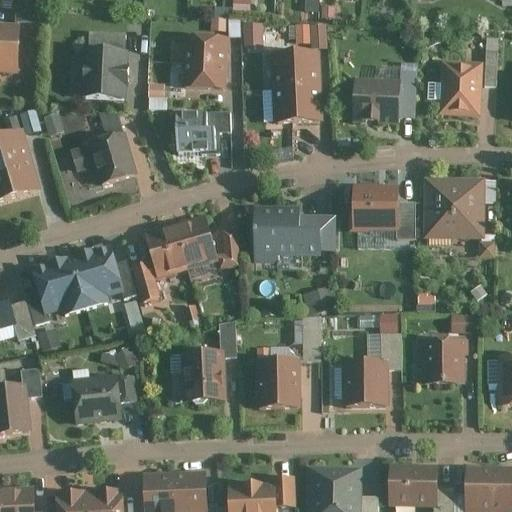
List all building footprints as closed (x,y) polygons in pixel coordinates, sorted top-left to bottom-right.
[(239,0),(238,10),(253,12),(254,0),(239,0)] [(39,27),(40,14),(14,13),(14,26),(39,27)] [(231,37),(231,21),(218,21),(218,37),(231,37)] [(250,27),(250,47),(268,47),(268,27),(250,27)] [(22,31),(0,29),(0,79),(20,81),(22,31)] [(330,53),(327,29),(311,31),(314,54),(330,53)] [(125,55),(125,38),(88,37),(88,53),(81,53),(79,104),(126,106),(127,55),(125,55)] [(184,39),(183,68),(228,70),(229,41),(184,39)] [(314,54),(265,58),(269,92),(318,89),(314,54)] [(497,91),(498,55),(487,55),(486,90),(497,91)] [(481,123),(483,68),(440,66),(438,121),(481,123)] [(227,97),(228,70),(183,68),(181,94),(227,97)] [(415,125),(416,77),(402,76),(400,124),(415,125)] [(353,129),(399,130),(400,86),(354,85),(353,129)] [(320,125),(318,89),(269,92),(272,128),(320,125)] [(134,119),(97,117),(105,144),(69,154),(76,177),(93,172),(98,191),(137,180),(128,147),(140,143),(134,119)] [(230,118),(171,120),(172,141),(178,141),(178,155),(201,154),(202,157),(219,157),(219,137),(231,136),(230,118)] [(0,142),(0,170),(30,162),(22,137),(0,142)] [(0,170),(0,184),(33,175),(30,162),(0,170)] [(0,208),(40,196),(33,175),(0,184),(0,208)] [(486,245),(486,183),(425,183),(424,245),(486,245)] [(399,209),(399,193),(356,192),(355,237),(398,238),(399,209)] [(416,208),(399,209),(398,238),(398,245),(416,245),(416,208)] [(299,213),(255,213),(254,269),(276,269),(276,263),(321,263),(321,258),(336,258),(336,221),(299,221),(299,213)] [(206,224),(177,231),(190,274),(219,267),(217,259),(206,224)] [(190,274),(177,231),(143,240),(151,267),(157,285),(190,274)] [(224,259),(217,259),(219,267),(221,273),(240,272),(237,235),(223,236),(224,259)] [(70,262),(88,316),(110,309),(108,303),(123,299),(114,270),(108,250),(70,262)] [(88,316),(70,262),(31,273),(36,292),(45,322),(60,317),(62,324),(88,316)] [(127,266),(114,270),(123,299),(124,304),(138,300),(130,274),(127,266)] [(157,285),(151,267),(130,274),(138,300),(140,309),(161,303),(155,285),(157,285)] [(4,291),(0,292),(0,335),(14,331),(8,311),(4,291)] [(45,322),(36,292),(23,296),(25,307),(33,332),(47,328),(45,322)] [(25,307),(8,311),(14,331),(17,346),(35,341),(33,332),(25,307)] [(484,335),(483,316),(457,316),(457,336),(484,335)] [(219,330),(220,357),(224,357),(224,364),(236,364),(235,328),(219,330)] [(321,368),(321,332),(303,332),(303,368),(321,368)] [(389,369),(389,375),(402,375),(402,340),(382,341),(383,369),(389,369)] [(469,361),(469,345),(419,345),(419,367),(422,367),(423,391),(465,391),(465,362),(469,361)] [(224,364),(224,357),(220,357),(183,358),(184,408),(225,407),(224,364)] [(511,363),(499,364),(501,417),(511,416),(511,363)] [(302,417),(302,369),(257,369),(257,417),(302,417)] [(389,375),(389,369),(383,369),(344,369),(344,416),(389,415),(389,375)] [(19,376),(20,390),(25,389),(27,403),(42,402),(38,374),(19,376)] [(69,387),(74,431),(122,427),(120,410),(137,408),(134,381),(69,387)] [(20,390),(0,392),(0,440),(31,437),(27,403),(25,389),(20,390)] [(440,471),(391,471),(389,511),(439,511),(440,494),(440,471)] [(362,511),(362,503),(363,475),(308,473),(307,511),(362,511)] [(493,511),(495,474),(468,473),(467,511),(493,511)] [(511,511),(511,473),(495,474),(493,511),(511,511)] [(207,511),(205,477),(174,479),(175,511),(207,511)] [(129,480),(110,478),(109,491),(128,493),(129,480)] [(175,511),(174,479),(143,480),(143,511),(175,511)] [(272,489),(229,492),(229,511),(296,511),(296,483),(272,484),(272,489)] [(0,511),(33,511),(33,494),(0,494),(0,511)] [(439,511),(454,511),(455,494),(440,494),(439,511)] [(122,511),(121,496),(54,499),(54,511),(122,511)] [(378,511),(379,503),(362,503),(362,511),(378,511)]
